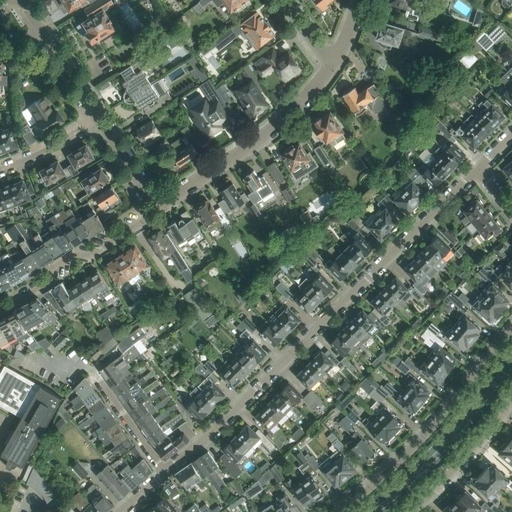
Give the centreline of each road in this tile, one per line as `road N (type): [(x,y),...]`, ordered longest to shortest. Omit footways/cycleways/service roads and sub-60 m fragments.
road 1 (residential): [(165,469),(485,171)]
road 2 (residential): [(511,328),(403,457),(339,511)]
road 3 (residential): [(157,214),(276,133),(331,70)]
road 4 (primary): [(511,356),(366,511)]
road 5 (primary): [(384,511),(511,373)]
road 6 (residential): [(157,214),(41,294),(0,312)]
road 7 (residential): [(165,469),(90,369),(59,366)]
road 8 (residential): [(410,511),(511,400)]
